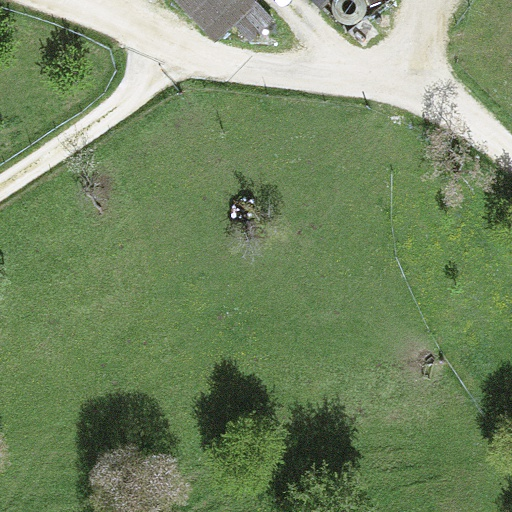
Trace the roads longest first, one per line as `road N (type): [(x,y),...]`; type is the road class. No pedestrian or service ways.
road 1 (track): [(511,159),(420,93),(225,62),(167,43)]
road 2 (track): [(167,43),(112,110),(0,192)]
road 3 (track): [(45,0),(167,43)]
